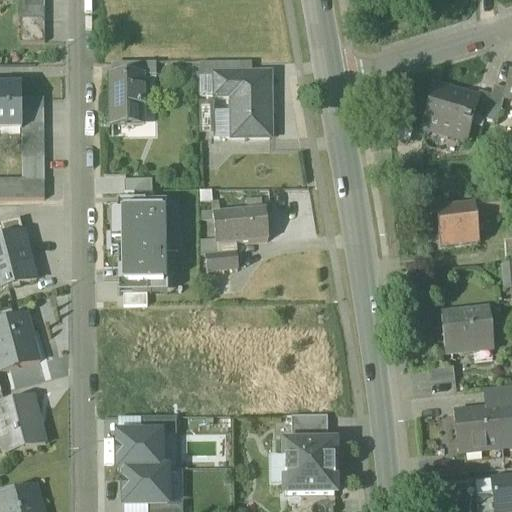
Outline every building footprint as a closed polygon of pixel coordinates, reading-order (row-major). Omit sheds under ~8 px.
[(19,0),(19,10),(43,10),(42,0),(19,0)] [(19,10),(20,22),(43,22),(43,10),(19,10)] [(20,22),(20,34),(43,34),(43,22),(20,22)] [(44,46),(43,34),(20,34),(20,46),(44,46)] [(511,63),(504,91),(502,99),(503,99),(511,101),(511,63)] [(198,66),(199,79),(214,79),(214,77),(251,77),(251,65),(198,66)] [(142,80),(142,82),(156,81),(156,66),(127,66),(128,80),(142,80)] [(231,113),(231,141),(270,141),(270,76),(251,77),(214,77),(214,79),(214,100),(231,99),(231,113)] [(214,79),(199,79),(199,100),(214,100),(214,79)] [(111,80),(111,127),(142,126),(142,82),(142,80),(128,80),(111,80)] [(493,88),(490,97),(483,122),(495,126),(503,99),(502,99),(504,91),(493,88)] [(422,132),(464,144),(471,119),(477,102),(435,89),(422,132)] [(21,90),(0,90),(0,126),(21,126),(21,114),(21,102),(21,94),(21,90)] [(471,119),(483,122),(490,97),(479,94),(477,102),(471,119)] [(21,102),(21,114),(42,114),(42,102),(21,102)] [(231,141),(231,113),(213,113),(213,141),(231,141)] [(21,114),(21,126),(42,126),(42,114),(21,114)] [(21,126),(21,138),(43,138),(42,126),(21,126)] [(397,126),(392,140),(408,145),(412,132),(397,126)] [(21,138),(21,150),(43,150),(43,138),(21,138)] [(21,150),(21,162),(43,162),(43,150),(21,150)] [(21,162),(22,174),(43,174),(43,162),(21,162)] [(22,185),(22,187),(43,187),(43,174),(22,174),(22,185)] [(123,183),(124,195),(152,194),(151,183),(123,183)] [(0,203),(22,203),(22,187),(22,185),(0,185),(0,203)] [(43,203),(43,187),(22,187),(22,203),(43,203)] [(245,202),(246,215),(263,213),(261,200),(245,202)] [(474,205),(474,209),(476,221),(507,218),(506,201),(474,205)] [(167,268),(162,268),(162,252),(166,252),(166,206),(117,207),(118,297),(122,297),(146,297),(167,297),(167,268)] [(478,248),(476,221),(474,209),(466,210),(435,213),(439,252),(478,248)] [(215,242),(215,249),(236,247),(257,245),(268,244),(265,213),(263,213),(246,215),(213,218),(215,242)] [(7,235),(8,240),(22,236),(19,222),(0,227),(3,236),(7,235)] [(0,293),(35,284),(22,236),(8,240),(4,241),(0,242),(0,293)] [(206,260),(216,259),(215,249),(215,242),(201,243),(201,260),(206,260)] [(511,242),(503,243),(504,263),(511,262),(511,242)] [(236,247),(215,249),(216,259),(237,257),(236,247)] [(206,260),(207,274),(211,274),(230,272),(238,271),(237,257),(216,259),(206,260)] [(511,264),(500,266),(503,295),(511,294),(511,264)] [(232,297),(230,272),(211,274),(213,299),(232,297)] [(122,297),(123,310),(147,309),(146,297),(122,297)] [(445,335),(447,357),(474,354),(473,347),(489,345),(490,352),(491,352),(486,313),(443,318),(443,320),(445,320),(447,334),(445,335)] [(27,318),(24,319),(36,366),(39,365),(27,318)] [(0,325),(0,375),(36,366),(24,319),(0,325)] [(473,347),(474,354),(490,352),(489,345),(473,347)] [(429,374),(431,388),(454,386),(453,371),(429,374)] [(511,391),(484,394),(486,407),(489,407),(511,404),(511,391)] [(0,437),(5,456),(19,452),(20,454),(42,448),(34,420),(37,419),(32,401),(3,409),(0,409),(0,437)] [(453,417),(457,457),(511,451),(511,404),(489,407),(489,413),(487,414),(453,417)] [(292,448),(326,447),(326,446),(327,446),(327,419),(291,420),(291,446),(292,446),(292,448)] [(117,438),(140,437),(140,421),(117,421),(117,438)] [(176,421),(140,421),(140,437),(160,437),(160,439),(175,439),(176,439),(176,421)] [(161,473),(161,472),(160,439),(160,437),(140,437),(117,438),(116,438),(117,475),(123,475),(123,474),(161,473)] [(175,439),(160,439),(161,472),(167,472),(176,472),(175,439)] [(285,497),(334,497),(334,447),(326,447),(292,448),(284,448),(284,458),(285,464),(284,464),(284,481),(285,481),(285,487),(285,497)] [(268,487),(285,487),(285,481),(284,481),(284,464),(285,464),(284,458),(268,459),(268,487)] [(123,475),(123,510),(146,509),(167,509),(167,508),(167,473),(167,472),(161,472),(161,473),(123,474),(123,475)] [(182,473),(167,473),(167,508),(182,508),(182,473)] [(476,500),(477,511),(511,511),(511,481),(491,483),(492,498),(476,500)] [(475,485),(476,500),(492,498),(491,483),(475,485)] [(0,511),(38,511),(37,507),(39,507),(35,490),(0,498),(0,511)]
